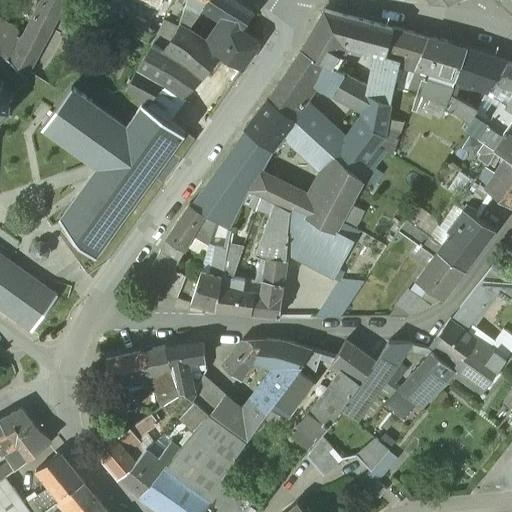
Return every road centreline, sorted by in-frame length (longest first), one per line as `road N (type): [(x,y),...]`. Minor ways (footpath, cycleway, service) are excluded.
road 1 (residential): [(511,221),(451,310),(414,333),(118,324),(98,310)]
road 2 (residential): [(300,0),(278,47),(98,310)]
road 3 (residential): [(320,0),(479,33)]
road 4 (residential): [(58,400),(75,449),(131,511)]
